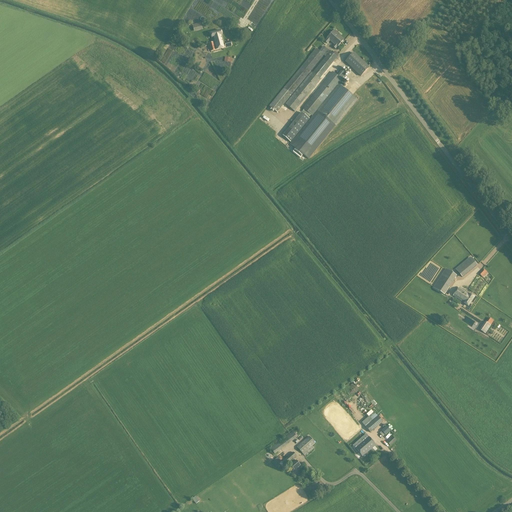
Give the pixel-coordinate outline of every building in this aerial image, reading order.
[(194,32),(202,30),(201,23),(192,25),(194,32)] [(230,41),(224,42),(222,35),(221,31),(210,34),(211,38),(212,38),(213,43),(208,44),(210,52),(231,47),(230,41)] [(334,31),(327,39),(324,42),(327,44),(330,41),(334,45),(332,47),(335,50),(337,47),(343,40),(340,37),(341,37),(338,34),(335,31),(334,31)] [(336,57),(320,44),(311,55),(278,96),(269,106),(276,113),(285,102),(291,95),(298,88),(323,56),(325,57),(312,73),(312,74),(311,74),(285,104),(294,112),(320,81),(318,80),(319,79),(336,58),(337,58),(336,57)] [(361,76),(360,76),(361,76),(369,68),(365,64),(353,53),(345,62),(346,62),(346,61),(361,76)] [(302,109),(312,117),(346,74),(342,70),(337,76),(332,72),(302,109)] [(338,85),(290,145),(305,157),(308,159),(335,126),(357,100),(352,96),(338,85)] [(309,119),(301,113),(282,136),(290,143),(309,119)] [(477,266),(471,258),(457,271),(463,278),(477,266)] [(444,295),(456,277),(449,273),(443,269),(431,287),(444,295)] [(459,287),(453,297),(465,304),(469,307),(474,297),(471,295),(459,287)] [(480,330),(486,334),(489,328),(493,321),(489,318),(486,322),(480,330)] [(371,410),(374,408),(370,403),(362,408),(368,416),(373,413),(371,410)] [(377,417),(375,414),(369,418),(372,421),(365,427),(370,433),(375,429),(383,422),(378,416),(377,417)] [(386,426),(381,431),(385,436),(391,431),(386,426)] [(289,434),(270,448),(274,455),(297,438),(297,437),(300,435),(296,429),(289,434)] [(363,442),(355,449),(362,457),(366,453),(375,445),(368,438),(364,433),(359,438),(363,442)] [(392,436),(386,442),(391,447),(396,441),(392,436)] [(309,437),(297,447),(305,457),(314,448),(312,446),(315,444),(309,437)] [(292,463),(293,464),(290,466),(294,471),(300,466),(296,461),(295,461),(294,459),(296,456),(293,452),(282,463),(281,462),(279,464),(279,463),(281,462),(278,457),(274,460),(279,465),(279,464),(283,468),(285,466),(291,461),(292,463)]
